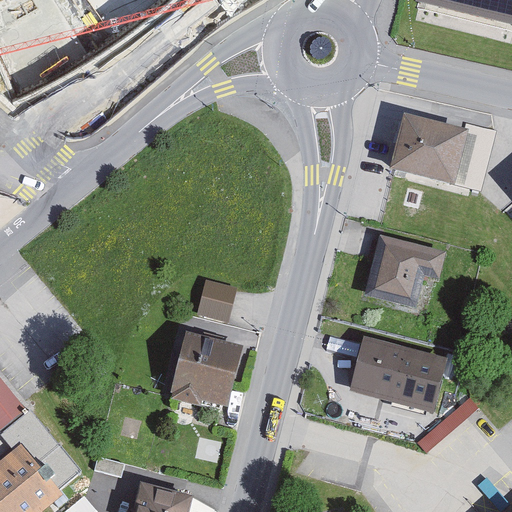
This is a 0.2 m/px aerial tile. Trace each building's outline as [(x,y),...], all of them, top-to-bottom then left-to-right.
[(511,0),(426,0),(423,14),(511,35),(511,0)] [(410,117),(396,175),(464,192),(479,134),(410,117)] [(423,312),(428,281),(448,284),(452,254),(381,238),(366,303),(423,312)] [(240,293),(202,286),(195,318),(233,326),(240,293)] [(250,357),(189,341),(173,403),(235,418),(250,357)] [(415,356),(365,347),(356,395),(406,404),(415,356)] [(0,511),(47,511),(67,496),(64,492),(85,478),(35,411),(31,414),(0,376),(0,431),(4,437),(15,451),(0,462),(0,511)] [(430,448),(481,406),(474,397),(422,439),(430,448)] [(96,475),(125,483),(129,467),(100,459),(96,475)] [(189,511),(191,504),(142,493),(137,511),(189,511)] [(67,511),(97,511),(87,497),(67,511)]
